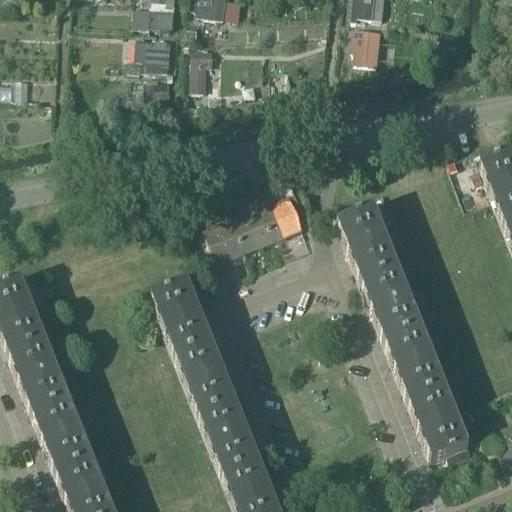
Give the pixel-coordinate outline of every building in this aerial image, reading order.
[(164,9),(163,14),(172,15),(173,1),(164,0),(164,9)] [(367,0),(351,0),(348,28),(355,29),(355,24),(371,26),(371,25),(380,26),(383,2),(367,0)] [(196,2),(194,23),(222,27),(225,6),(196,2)] [(132,17),(131,32),(147,33),(147,34),(159,35),(159,37),(161,38),(162,35),(168,36),(171,36),(172,19),(148,17),(148,18),(132,17)] [(186,35),(185,48),(195,49),(196,36),(186,35)] [(351,35),(348,58),(353,58),(351,70),(375,72),(379,38),(351,35)] [(134,47),(133,67),(142,67),(142,71),(160,72),(167,73),(169,50),(144,48),(136,47),(134,47)] [(197,52),(197,81),(222,81),(222,52),(197,52)] [(144,90),(141,91),(142,96),(143,111),(143,113),(159,112),(168,111),(167,89),(156,90),(144,90)] [(159,116),(160,126),(175,125),(174,115),(169,116),(159,116)] [(475,168),(501,234),(511,229),(511,160),(499,166),(496,160),(475,168)] [(288,187),(279,191),(282,199),(284,204),(287,203),(290,210),(293,209),(296,207),(288,187)] [(273,192),(262,197),(266,206),(269,205),(277,202),(273,192)] [(262,197),(252,201),(254,204),(258,215),(268,211),(266,206),(262,197)] [(258,215),(271,248),(300,236),(292,215),(296,213),(293,209),(290,210),(287,203),(284,204),(268,211),(258,215)] [(336,235),(359,295),(397,280),(371,214),(349,222),(352,229),(336,235)] [(258,215),(229,226),(242,259),(271,248),(258,215)] [(200,238),(203,245),(199,246),(200,252),(205,250),(213,271),(242,259),(229,226),(200,238)] [(511,229),(501,234),(511,262),(511,229)] [(397,280),(359,295),(383,354),(421,339),(397,280)] [(0,347),(6,362),(43,347),(17,282),(0,288),(0,347)] [(172,364),(209,349),(185,290),(170,296),(168,289),(146,297),(172,364)] [(444,399),(421,339),(383,354),(407,414),(444,399)] [(43,347),(6,362),(29,422),(67,407),(43,347)] [(233,409),(209,349),(172,364),(195,424),(233,409)] [(444,399),(407,414),(430,474),(446,467),(449,474),(470,465),(444,399)] [(67,407),(29,422),(53,481),(90,466),(67,407)] [(257,469),(233,409),(195,424),(219,484),(257,469)] [(511,468),(511,430),(488,440),(490,445),(491,447),(487,448),(488,453),(493,452),(501,473),(511,468)] [(108,511),(90,466),(53,481),(65,511),(108,511)] [(273,511),(257,469),(219,484),(230,511),(273,511)]
